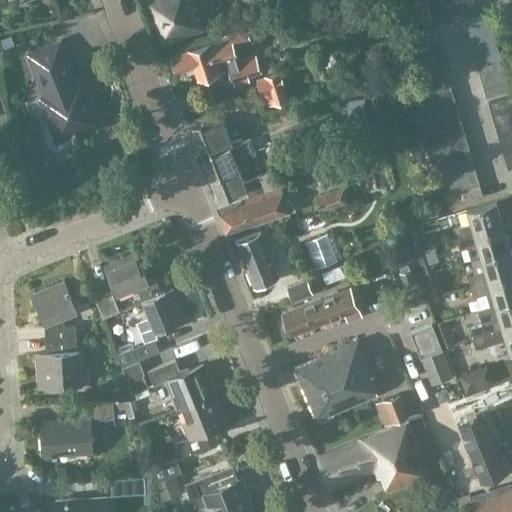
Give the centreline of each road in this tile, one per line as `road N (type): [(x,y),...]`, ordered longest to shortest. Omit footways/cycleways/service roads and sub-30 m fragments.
road 1 (residential): [(309,511),(179,190)]
road 2 (residential): [(179,190),(110,0)]
road 3 (residential): [(179,190),(15,250),(0,263)]
